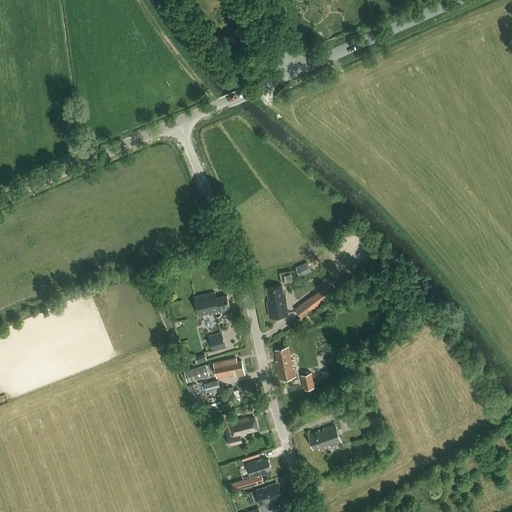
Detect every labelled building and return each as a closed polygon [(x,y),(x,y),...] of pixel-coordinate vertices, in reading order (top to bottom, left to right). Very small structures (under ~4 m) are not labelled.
[(335,293),(328,284),(295,309),(302,318),(316,307),(335,293)] [(270,317),(288,314),(285,296),(283,296),(281,286),(267,289),(269,301),(267,302),(270,317)] [(218,311),(219,313),(230,310),(227,296),(216,298),(215,293),(195,297),(199,317),(203,316),(203,315),(208,314),(208,315),(216,313),(216,312),(218,311)] [(226,347),(221,333),(209,337),(214,351),(226,347)] [(292,365),(294,365),(293,360),(291,360),(290,356),(288,347),(276,349),(278,361),(275,361),(279,380),(296,377),(294,368),(293,368),(292,365)] [(188,367),(184,358),(178,360),(181,370),(188,367)] [(237,358),(221,361),(213,363),(217,377),(235,374),(236,376),(245,375),(242,361),(237,362),(237,358)] [(188,382),(199,378),(209,375),(205,364),(184,371),(188,382)] [(304,389),(315,387),(312,373),(301,375),(304,389)] [(205,392),(219,388),(217,380),(203,383),(205,392)] [(229,400),(210,404),(213,413),(231,409),(229,400)] [(364,431),(376,426),(371,411),(359,415),(364,431)] [(230,423),(230,424),(224,425),(230,445),(243,442),(241,436),(247,435),(246,432),(258,429),(255,419),(250,420),(249,418),(230,423)] [(329,445),(329,446),(330,446),(342,442),(335,424),(322,429),(322,430),(309,434),(314,448),(319,447),(320,449),(325,447),(325,446),(329,445)] [(251,478),(247,479),(232,484),(234,492),(264,482),(262,476),(268,473),(267,469),(271,468),(268,460),(264,461),(263,458),(247,463),(251,478)] [(273,499),(281,496),(276,483),(257,490),(262,505),(273,501),(273,499)]
